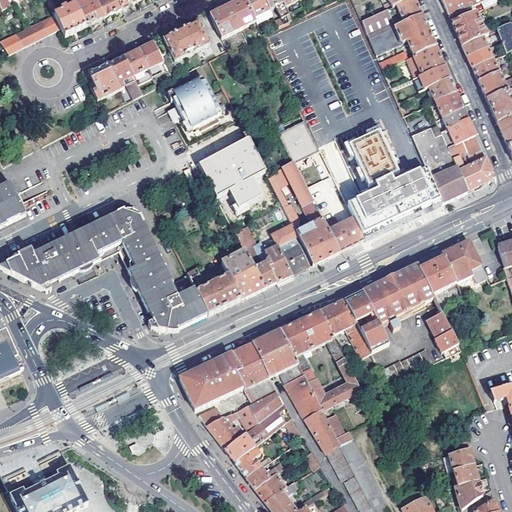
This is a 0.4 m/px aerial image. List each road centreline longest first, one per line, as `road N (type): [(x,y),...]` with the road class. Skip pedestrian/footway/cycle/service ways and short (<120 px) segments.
road 1 (tertiary): [(453,226),(151,369)]
road 2 (residential): [(429,0),(511,188)]
road 3 (residential): [(195,0),(65,64)]
